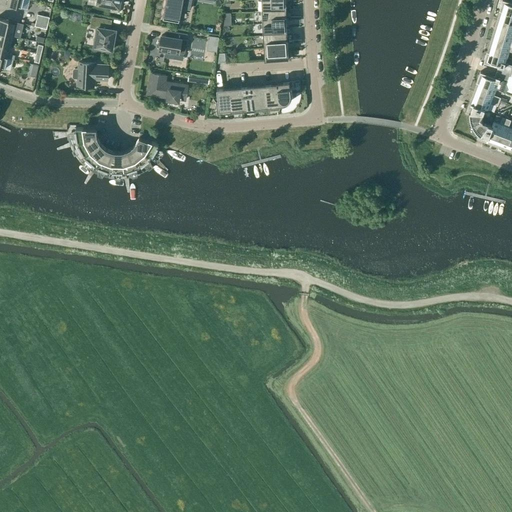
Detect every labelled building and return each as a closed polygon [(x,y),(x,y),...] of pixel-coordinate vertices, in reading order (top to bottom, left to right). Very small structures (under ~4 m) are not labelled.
[(0,0),(0,3),(21,9),(23,0),(0,0)] [(190,9),(191,0),(166,0),(163,20),(178,23),(181,8),(190,9)] [(262,12),(286,11),(285,3),(284,3),(283,0),(261,0),(261,5),(262,12)] [(511,2),(504,0),(502,0),(499,10),(501,11),(511,13),(511,2)] [(262,24),(285,23),(285,19),(286,19),(286,11),(262,12),(262,24)] [(511,13),(501,11),(498,21),(511,25),(511,13)] [(36,20),(48,23),(49,17),(37,14),(36,20)] [(112,50),(115,30),(109,29),(111,20),(92,17),(90,27),(97,28),(94,47),(112,50)] [(0,32),(13,36),(14,29),(19,30),(20,23),(16,22),(15,24),(8,23),(9,20),(0,18),(0,32)] [(46,29),(48,23),(36,20),(35,26),(46,29)] [(511,25),(498,21),(495,31),(511,36),(511,25)] [(263,36),(287,35),(286,27),(285,27),(285,23),(262,24),(263,32),(263,36)] [(511,43),(511,40),(511,36),(495,31),(492,42),(511,47),(511,43)] [(0,44),(10,47),(13,36),(0,32),(0,44)] [(185,45),(187,35),(175,32),(174,38),(161,36),(160,42),(158,43),(157,44),(156,45),(157,47),(159,48),(159,49),(179,53),(180,44),(185,45)] [(264,48),(286,46),(286,43),(287,42),(287,35),(263,36),(263,41),(264,48)] [(216,45),(217,37),(209,36),(208,43),(216,45)] [(511,52),(511,47),(492,42),(489,52),(507,58),(509,52),(511,52)] [(9,53),(10,47),(0,44),(0,56),(7,58),(14,59),(15,55),(9,53)] [(286,46),(264,48),(265,61),(288,59),(288,50),(286,50),(286,46)] [(489,52),(487,51),(483,62),(498,67),(496,72),(509,76),(511,66),(511,65),(505,64),(507,58),(489,52)] [(107,80),(108,65),(95,64),(95,63),(79,62),(78,69),(74,68),(73,70),(72,77),(74,79),(78,79),(77,85),(94,86),(94,79),(107,80)] [(27,63),(26,75),(30,76),(36,77),(39,65),(33,64),(27,63)] [(509,76),(496,72),(494,77),(480,71),(476,82),(478,83),(496,89),(505,93),(507,89),(506,85),(509,76)] [(186,92),(187,85),(165,82),(166,76),(151,74),(148,94),(168,97),(167,99),(178,101),(179,98),(182,99),(183,91),(186,92)] [(277,82),(279,106),(279,109),(280,109),(279,106),(281,106),(283,106),(285,105),(286,104),(288,103),(289,102),(289,101),(290,101),(290,100),(291,99),(291,98),(291,97),(291,96),(292,95),(292,94),(291,87),(290,88),(289,81),(277,82)] [(267,107),(279,106),(277,82),(276,82),(277,84),(265,85),(267,107)] [(494,95),(496,89),(478,83),(475,93),(499,102),(505,105),(507,100),(494,95)] [(255,108),(267,107),(265,85),(253,86),(255,108)] [(243,109),(255,108),(253,86),(241,87),(243,109)] [(231,110),(243,109),(241,87),(229,88),(231,113),(231,110)] [(231,113),(229,88),(217,89),(218,101),(216,101),(218,101),(219,111),(231,110),(231,113)] [(498,106),(499,102),(475,93),(470,104),(473,104),(475,105),(484,108),(484,109),(488,110),(491,104),(498,106)] [(475,105),(473,104),(470,112),(469,111),(469,114),(469,117),(470,119),(470,122),(471,124),(482,120),(481,118),(483,113),(484,109),(484,108),(475,105)] [(497,143),(507,119),(502,117),(500,124),(494,122),(492,126),(489,135),(488,135),(487,137),(486,139),(497,143)] [(508,147),(511,135),(511,128),(508,127),(511,120),(507,119),(497,143),(508,147)] [(492,126),(488,124),(483,122),(482,120),(471,124),(473,127),(474,129),(476,131),(478,133),(480,135),(480,134),(487,137),(488,135),(489,135),(492,126)] [(78,142),(97,136),(97,134),(96,129),(96,128),(76,127),(76,129),(76,130),(75,130),(76,140),(77,140),(78,142)] [(85,155),(101,142),(100,141),(98,137),(97,136),(78,142),(78,143),(79,145),(78,145),(83,154),(84,153),(84,155),(85,155)] [(135,143),(150,157),(151,156),(152,155),(153,155),(158,147),(157,146),(158,145),(158,143),(139,136),(138,138),(136,142),(135,143)] [(96,165),(107,147),(106,147),(102,143),(101,142),(85,155),(85,156),(87,157),(86,158),(94,165),(94,164),(95,165),(96,165)] [(150,157),(135,143),(134,144),(130,147),(129,148),(139,166),(140,165),(141,164),(142,165),(149,159),(149,158),(150,157)] [(110,170),(114,150),(113,150),(108,148),(107,147),(96,165),(97,166),(98,166),(98,167),(107,171),(108,170),(109,170),(110,170)] [(138,166),(139,166),(129,148),(128,148),(123,150),(122,150),(125,171),(126,171),(127,170),(128,171),(137,168),(137,167),(138,166)] [(125,171),(122,150),(120,151),(115,150),(114,150),(110,170),(111,171),(112,171),(112,172),(122,172),(122,171),(124,171),(125,171)]
